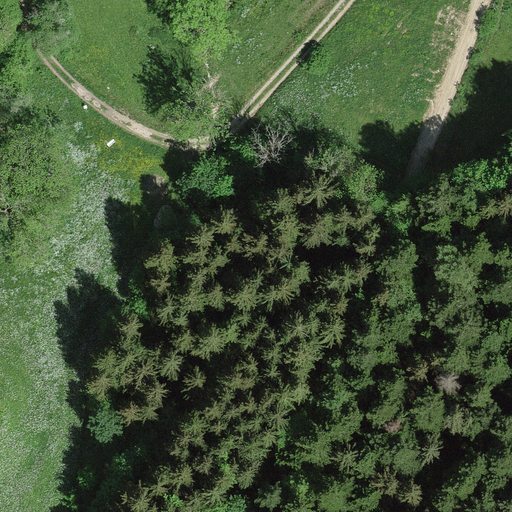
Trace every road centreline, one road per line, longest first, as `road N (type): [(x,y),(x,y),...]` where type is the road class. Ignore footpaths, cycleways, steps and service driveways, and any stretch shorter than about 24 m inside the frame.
road 1 (track): [(483,0),(348,339),(251,511)]
road 2 (track): [(14,0),(52,67),(97,105),(176,146),(219,139),(350,0)]
